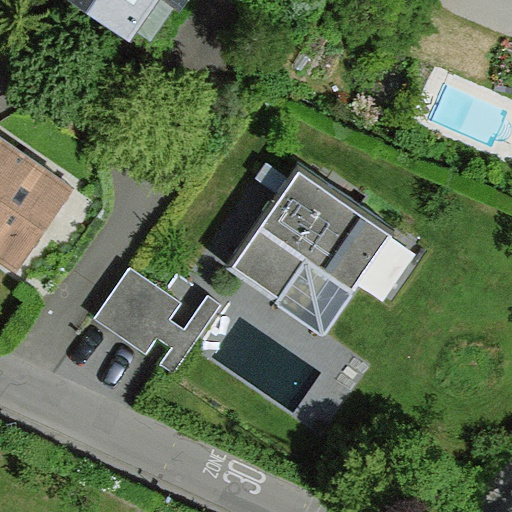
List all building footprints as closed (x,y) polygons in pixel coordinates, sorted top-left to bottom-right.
[(91,0),(131,28),(151,0),(91,0)] [(0,237),(26,255),(73,187),(0,136),(0,237)] [(300,162),(229,265),(326,332),(397,229),(300,162)] [(183,302),(132,267),(97,318),(149,352),(172,319),(183,302)] [(223,304),(210,295),(187,329),(163,363),(176,372),(223,304)] [(187,329),(172,319),(149,352),(163,363),(187,329)]
